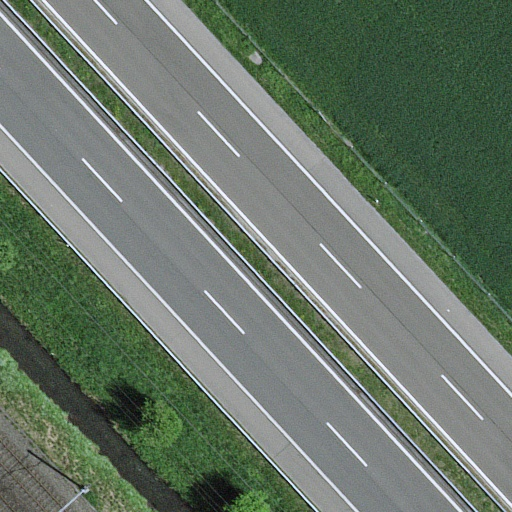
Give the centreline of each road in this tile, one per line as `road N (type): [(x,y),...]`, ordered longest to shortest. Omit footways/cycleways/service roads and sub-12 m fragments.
road 1 (motorway): [(511,457),(88,0)]
road 2 (motorway): [(0,77),(402,511)]
